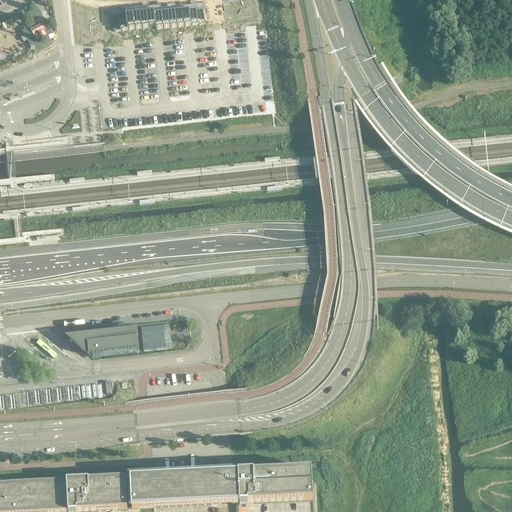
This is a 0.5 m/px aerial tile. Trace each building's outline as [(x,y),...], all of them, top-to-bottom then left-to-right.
[(205,25),(203,10),(203,9),(154,15),(154,12),(112,17),(113,26),(114,32),(155,27),(155,31),(205,25)] [(43,19),(28,27),(37,42),(47,36),(52,33),(43,19)] [(169,326),(141,328),(143,350),(171,347),(169,326)] [(137,330),(68,337),(74,343),(73,343),(74,343),(74,344),(88,356),(89,356),(89,357),(89,356),(92,356),(137,351),(139,351),(137,341),(138,341),(137,330)] [(362,436),(351,449),(353,487),(360,486),(361,498),(353,498),(353,511),(434,511),(432,466),(425,466),(424,433),(362,436)] [(226,475),(130,480),(132,510),(154,508),(217,505),(228,505),(236,504),(240,504),(240,505),(248,505),(248,504),(313,501),(311,470),(226,475)] [(130,480),(0,485),(0,511),(81,511),(132,510),(130,480)]
